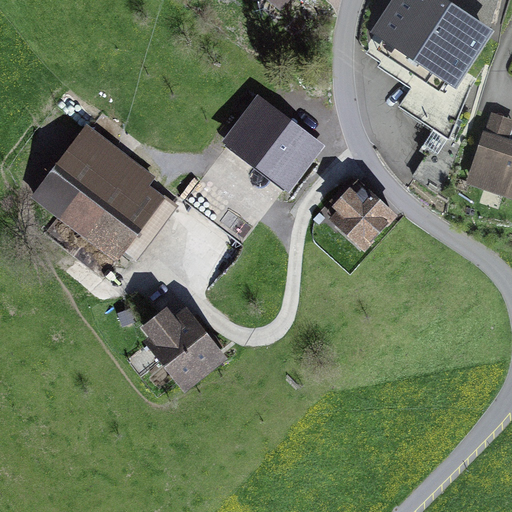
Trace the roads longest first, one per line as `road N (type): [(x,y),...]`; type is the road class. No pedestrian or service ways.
road 1 (track): [(165,276),(247,336),(282,325),(307,209),(362,155)]
road 2 (unclassified): [(362,155),(408,208),(511,292)]
road 3 (residential): [(355,0),(342,72),(362,155)]
road 4 (unclassified): [(511,395),(407,511)]
